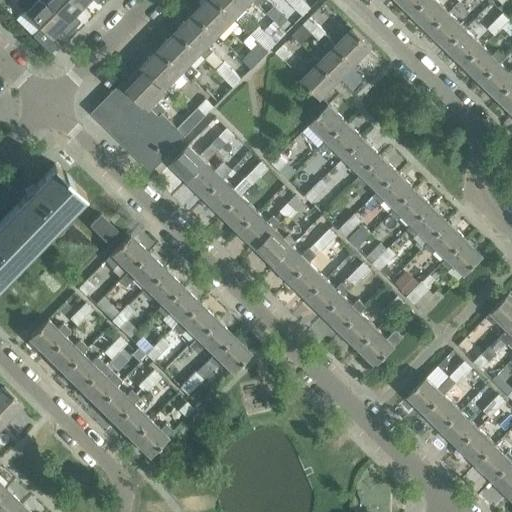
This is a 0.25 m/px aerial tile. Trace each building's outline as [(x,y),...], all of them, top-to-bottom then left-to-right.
[(34,0),(25,11),(41,27),(51,37),(51,36),(61,26),(68,33),(74,27),(45,0),(34,0)] [(76,0),(45,0),(74,27),(79,21),(73,14),(82,5),(76,0)] [(206,0),(195,12),(218,34),(235,16),(218,0),(206,0)] [(218,0),(235,16),(251,0),(218,0)] [(311,8),(303,0),(300,0),(295,7),(303,15),(311,8)] [(399,0),(413,13),(426,0),(399,0)] [(430,30),(448,11),(436,0),(426,0),(413,13),(430,30)] [(465,28),(448,11),(430,30),(447,47),(465,28)] [(511,30),(511,20),(502,11),(495,19),(502,26),(509,34),(511,30)] [(208,44),(218,34),(195,12),(177,30),(200,52),(206,58),(213,50),(208,44)] [(302,24),(310,32),(317,25),(310,17),(302,24)] [(284,18),(279,24),(285,30),(290,24),(284,18)] [(495,19),(487,27),(494,33),(495,34),(502,26),(495,19)] [(345,35),(336,44),(354,62),(372,45),(353,27),(347,22),(340,29),(345,35)] [(472,22),(465,28),(447,47),(464,63),(483,45),(494,34),(494,33),(487,27),(482,32),(472,22)] [(317,39),(325,32),(317,25),(310,32),(317,39)] [(58,43),(51,36),(51,37),(41,27),(32,35),(49,52),(58,43)] [(251,34),(259,42),(267,35),(258,27),(251,34)] [(163,45),(160,48),(183,70),(190,77),(197,69),(190,62),(200,52),(177,30),(163,45)] [(268,51),(276,43),(267,35),(259,42),(268,51)] [(352,65),(354,62),(336,44),(331,39),(323,46),(329,52),(319,61),(338,79),(352,65)] [(268,51),(259,42),(243,59),(252,68),(268,51)] [(282,59),(288,52),(282,45),(275,52),(282,59)] [(483,45),(464,63),(481,80),(500,62),(505,56),(498,49),(492,54),(483,45)] [(160,48),(146,62),(142,65),(167,90),(168,89),(166,87),(183,70),(160,48)] [(335,83),(338,79),(319,61),(314,56),(306,63),(312,69),(302,79),(321,97),(335,83)] [(505,56),(500,62),(481,80),(499,97),(511,83),(511,68),(509,71),(500,62),(505,56)] [(216,70),(225,78),(232,70),(224,62),(216,70)] [(157,100),(167,90),(142,65),(125,83),(123,80),(160,117),(163,113),(166,110),(157,100)] [(233,87),(241,79),(232,70),(225,78),(233,87)] [(163,113),(160,117),(123,80),(107,96),(128,116),(112,132),(151,170),(185,135),(163,113)] [(511,83),(499,97),(511,110),(511,83)] [(214,106),(206,98),(205,115),(214,106)] [(310,122),(311,123),(327,139),(328,139),(346,121),(329,103),(310,122)] [(189,116),(197,124),(205,115),(189,116)] [(335,146),(345,156),(363,137),(346,121),(328,139),(327,139),(322,144),(330,152),(335,146)] [(226,128),(219,135),(226,142),(234,135),(226,128)] [(211,143),(218,150),(226,142),(219,135),(211,143)] [(363,137),(345,156),(362,173),(380,154),(363,137)] [(185,176),(188,179),(206,161),(218,149),(211,143),(200,154),(189,143),(171,162),(185,176)] [(379,189),(397,171),(380,154),(362,173),(362,172),(356,178),(364,185),(369,180),(379,189)] [(285,164),(278,157),(271,163),(278,170),(285,164)] [(224,177),(206,161),(188,179),(205,196),(224,177)] [(268,168),(261,161),(253,169),(260,176),(268,168)] [(26,193),(6,213),(36,242),(84,194),(85,193),(69,178),(70,178),(65,173),(64,174),(54,164),(53,164),(53,165),(34,185),(33,184),(24,189),(26,193)] [(253,184),(260,176),(253,169),(245,177),(253,184)] [(396,206),(414,188),(397,171),(379,189),(373,195),(381,202),(387,197),(396,206)] [(241,194),(224,177),(205,196),(222,213),(241,194)] [(327,187),(319,180),(312,187),(319,195),(327,187)] [(312,203),(319,195),(312,187),(304,195),(312,203)] [(413,222),(413,223),(431,204),(414,188),(396,206),(390,211),(398,219),(404,213),(413,222)] [(258,211),(241,194),(222,213),(240,229),(258,211)] [(302,202),(295,195),(287,203),(294,210),(302,202)] [(287,217),(294,210),(287,203),(280,210),(287,217)] [(430,239),(430,240),(449,221),(431,204),(413,223),(413,222),(407,228),(415,236),(421,230),(430,239)] [(267,220),(258,211),(240,229),(257,246),(275,227),(280,222),(272,215),(267,220)] [(0,279),(36,242),(6,213),(0,219),(0,279)] [(106,240),(116,229),(100,213),(90,224),(106,240)] [(354,213),(346,221),(353,228),(361,220),(354,213)] [(338,229),(345,236),(353,228),(346,221),(338,229)] [(447,256),(448,256),(466,238),(449,221),(430,240),(430,239),(424,245),(432,253),(438,247),(447,256)] [(292,244),(275,227),(257,246),(274,263),(292,244)] [(336,235),(329,228),(321,236),(328,243),(336,235)] [(119,260),(129,269),(147,251),(129,233),(111,252),(112,252),(104,259),(112,267),(119,260)] [(320,251),(328,243),(321,236),(313,244),(320,250),(320,251)] [(469,241),(466,238),(448,256),(447,256),(442,262),(449,269),(455,264),(465,274),(483,255),(469,241)] [(381,242),(366,257),(373,263),(381,255),(387,248),(381,242)] [(301,254),(292,244),(274,263),(291,280),(309,261),(316,254),(309,247),(308,246),(301,254)] [(313,244),(309,247),(316,254),(320,250),(313,244)] [(395,254),(388,247),(387,248),(381,255),(387,262),(395,254)] [(149,253),(147,251),(129,269),(118,280),(124,287),(135,275),(146,286),(164,267),(149,253)] [(380,269),(387,262),(381,255),(373,263),(380,269)] [(335,256),(328,263),(334,269),(342,262),(335,256)] [(326,278),(309,261),(291,280),(308,296),(326,278)] [(371,269),(363,262),(356,270),(363,277),(371,269)] [(167,270),(164,267),(146,286),(140,292),(148,299),(153,293),(163,303),(181,284),(167,270)] [(355,285),(363,277),(356,270),(348,278),(355,285)] [(101,278),(93,271),(78,286),(85,294),(101,278)] [(396,283),(407,294),(415,285),(404,274),(396,283)] [(336,287),(326,278),(308,296),(325,313),(343,294),(349,289),(341,282),(336,287)] [(422,280),(414,288),(421,295),(429,287),(422,280)] [(184,287),(181,284),(163,303),(157,308),(165,316),(171,310),(180,319),(198,301),(184,287)] [(407,296),(414,303),(421,295),(414,288),(407,296)] [(499,318),(509,327),(511,323),(511,294),(509,292),(491,310),(491,311),(486,316),(493,323),(499,318)] [(352,304),(343,294),(325,313),(342,330),(360,311),(365,306),(358,298),(352,304)] [(398,295),(390,303),(397,311),(405,303),(398,295)] [(111,319),(119,311),(103,296),(95,303),(111,319)] [(85,301),(77,309),(84,316),(92,309),(85,301)] [(201,303),(198,301),(180,319),(174,325),(181,332),(187,326),(197,336),(215,317),(201,303)] [(397,311),(390,303),(382,312),(389,319),(397,311)] [(134,310),(127,304),(119,311),(126,318),(134,310)] [(69,317),(76,324),(84,316),(77,309),(69,317)] [(118,326),(126,318),(119,311),(111,319),(118,326)] [(342,330),(359,346),(377,328),(360,311),(342,330)] [(205,343),(214,353),(232,334),(215,317),(197,336),(188,345),(196,352),(205,343)] [(43,351),(46,353),(64,335),(65,335),(70,330),(62,322),(57,328),(47,318),(28,336),(43,351)] [(511,323),(509,327),(508,327),(499,336),(507,344),(508,343),(511,346),(511,323)] [(387,338),(377,328),(359,346),(377,364),(403,336),(396,329),(387,338)] [(232,370),(250,351),(232,334),(214,353),(209,358),(216,366),(222,360),(232,370)] [(60,367),(63,370),(81,352),(82,352),(87,347),(79,339),(74,344),(65,335),(64,335),(46,353),(60,367)] [(119,335),(111,343),(118,350),(126,342),(119,335)] [(168,344),(161,337),(153,345),(160,352),(168,344)] [(103,351),(111,358),(118,350),(111,343),(103,351)] [(153,360),(160,352),(153,345),(145,353),(153,360)] [(490,347),(482,354),(490,362),(497,354),(490,347)] [(77,384),(80,387),(98,368),(99,369),(104,363),(96,356),(91,361),(82,352),(81,352),(63,370),(77,384)] [(490,362),(482,354),(475,362),(482,369),(490,362)] [(472,367),(465,360),(457,368),(464,375),(472,367)] [(98,368),(80,387),(97,404),(115,385),(116,386),(121,380),(113,373),(108,378),(99,369),(98,368)] [(456,383),(464,375),(457,368),(449,376),(456,383)] [(153,369),(145,376),(152,383),(160,376),(153,369)] [(202,377),(195,371),(187,378),(194,385),(202,377)] [(138,384),(145,391),(152,383),(145,376),(138,384)] [(422,409),(426,412),(444,393),(448,388),(442,382),(438,387),(426,376),(408,395),(422,409)] [(187,393),(194,385),(187,378),(180,386),(187,393)] [(480,378),(474,384),(480,390),(486,383),(480,378)] [(3,384),(0,387),(0,415),(4,420),(22,402),(3,384)] [(112,418),(114,420),(132,402),(133,402),(138,397),(131,389),(125,395),(116,386),(115,385),(97,404),(112,418)] [(426,412),(440,425),(443,428),(461,410),(444,393),(426,412)] [(506,401),(498,394),(490,401),(498,409),(506,401)] [(186,416),(194,408),(186,401),(179,409),(186,416)] [(490,417),(498,409),(490,401),(482,409),(490,417)] [(114,420),(131,437),(149,418),(132,402),(114,420)] [(443,428),(460,445),(478,427),(461,410),(443,428)] [(159,428),(149,418),(131,437),(149,454),(167,436),(167,435),(172,430),(165,423),(159,428)] [(460,445),(474,459),(477,462),(495,443),(478,427),(460,445)] [(491,476),(494,479),(511,460),(511,455),(508,451),(505,453),(495,443),(477,462),(491,476)] [(509,493),(511,495),(511,494),(511,460),(494,479),(509,493)] [(0,511),(11,511),(21,502),(4,486),(0,489),(0,511)] [(11,511),(30,511),(21,502),(11,511)]
